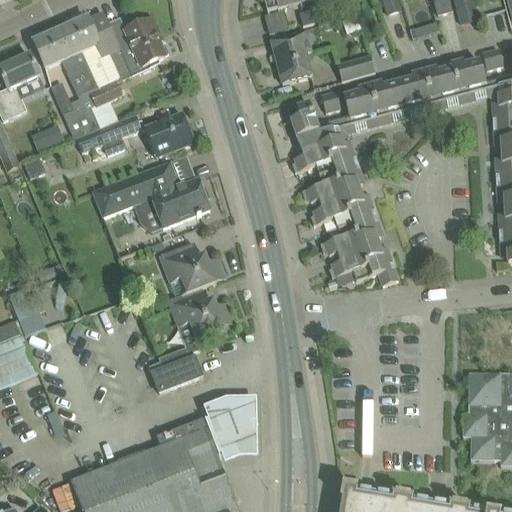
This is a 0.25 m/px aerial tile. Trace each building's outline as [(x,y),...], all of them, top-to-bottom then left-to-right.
[(263,0),(267,15),(321,0),(263,0)] [(383,0),(389,18),(401,14),(397,0),(383,0)] [(434,0),(440,18),(452,14),(448,0),(434,0)] [(453,0),(461,28),(479,23),(472,0),(453,0)] [(298,18),(302,31),(313,28),(310,15),(298,18)] [(103,16),(102,17),(129,77),(139,73),(140,77),(155,70),(153,66),(166,60),(166,59),(169,57),(166,49),(162,51),(160,46),(163,44),(153,22),(136,30),(133,26),(126,29),(126,33),(127,34),(126,35),(120,22),(119,23),(128,42),(118,47),(109,27),(108,27),(103,16)] [(88,22),(61,34),(88,97),(115,85),(116,87),(131,81),(129,77),(102,17),(88,23),(88,22)] [(414,43),(440,38),(437,26),(412,31),(414,43)] [(61,34),(34,46),(38,55),(42,64),(46,73),(61,66),(63,65),(79,100),(88,97),(61,34)] [(304,34),(290,38),(270,43),(282,88),(312,80),(306,60),(311,59),(304,34)] [(482,57),(486,74),(503,70),(498,53),(482,57)] [(0,116),(3,123),(2,124),(6,132),(18,127),(16,120),(26,116),(15,92),(41,80),(31,58),(0,71),(0,74),(8,92),(0,95),(0,116)] [(377,77),(376,74),(371,59),(338,68),(343,86),(377,77)] [(450,68),(451,72),(459,101),(460,106),(468,103),(467,99),(487,93),(479,65),(464,69),(463,64),(450,68)] [(436,71),(423,75),(434,112),(441,110),(440,106),(459,101),(451,72),(437,76),(436,71)] [(413,82),(398,86),(406,115),(425,110),(426,114),(434,112),(423,75),(412,78),(413,82)] [(495,89),(496,99),(511,98),(511,79),(504,82),(504,89),(495,89)] [(76,114),(65,119),(75,143),(76,143),(98,134),(101,133),(120,125),(115,113),(112,105),(122,100),(116,87),(115,85),(88,97),(79,100),(80,103),(72,106),(76,114)] [(382,85),(370,89),(380,127),(387,125),(386,120),(406,115),(398,86),(383,90),(382,85)] [(380,127),(370,89),(358,92),(359,97),(343,101),(351,130),(371,124),(372,129),(380,127)] [(321,100),(325,117),(342,112),(338,95),(321,100)] [(68,96),(56,101),(65,119),(76,114),(72,106),(68,96)] [(490,112),(491,128),(511,126),(511,98),(496,99),(496,105),(492,105),(493,111),(490,112)] [(289,119),(302,156),(342,141),(338,132),(321,138),(309,107),(291,114),(290,114),(290,115),(289,116),(289,117),(289,118),(289,119)] [(145,133),(153,151),(157,163),(195,148),(183,118),(145,133)] [(98,134),(76,143),(82,157),(104,148),(109,159),(126,152),(122,142),(124,141),(142,134),(136,119),(120,125),(101,133),(98,134)] [(6,132),(2,124),(0,124),(0,155),(5,168),(18,163),(6,132)] [(501,150),(502,155),(511,154),(511,126),(491,128),(492,145),(494,144),(495,150),(501,150)] [(43,134),(32,139),(38,153),(52,147),(63,142),(57,128),(43,134)] [(315,170),(319,179),(357,166),(349,144),(344,147),(342,141),(302,156),(303,160),(295,163),(297,167),(292,168),(295,177),(315,170)] [(495,161),(497,183),(511,182),(511,154),(502,155),(502,161),(495,161)] [(46,176),(39,161),(24,167),(30,182),(46,176)] [(104,222),(133,210),(140,227),(152,236),(162,232),(210,214),(198,184),(181,190),(171,165),(97,194),(93,196),(104,222)] [(319,204),(320,208),(360,194),(358,189),(365,187),(357,166),(319,179),(322,188),(302,196),(305,205),(310,203),(311,207),(319,204)] [(504,206),(505,211),(511,210),(511,182),(497,183),(498,206),(504,206)] [(334,223),(337,232),(376,218),(368,197),(362,199),(360,194),(320,208),(322,212),(313,215),(315,220),(311,221),(314,230),(334,223)] [(499,217),(500,239),(511,238),(511,210),(505,211),(505,217),(499,217)] [(337,257),(339,261),(379,247),(377,242),(383,240),(376,218),(337,232),(341,241),(320,249),(323,257),(328,256),(329,260),(337,257)] [(511,238),(500,239),(501,262),(508,262),(508,267),(511,267),(511,238)] [(193,246),(175,254),(159,260),(170,288),(180,284),(186,299),(202,292),(216,287),(214,281),(224,277),(218,263),(209,266),(205,258),(199,261),(193,246)] [(379,247),(339,261),(340,266),(332,269),(334,272),(329,274),(332,283),(353,276),(356,285),(378,278),(382,290),(398,284),(386,250),(380,252),(379,247)] [(39,275),(42,284),(53,279),(50,271),(39,275)] [(202,292),(186,299),(169,305),(187,351),(159,362),(161,366),(149,370),(160,397),(203,380),(193,356),(201,353),(197,343),(225,331),(223,326),(233,322),(227,307),(217,311),(214,303),(207,305),(202,292)] [(29,307),(24,296),(11,302),(21,325),(48,313),(43,301),(29,307)] [(0,330),(0,344),(21,337),(16,324),(0,330)] [(463,417),(463,442),(471,442),(471,465),(501,465),(500,470),(511,470),(511,377),(499,377),(488,377),(469,377),(468,417),(463,417)] [(226,407),(205,415),(227,472),(242,466),(261,466),(258,407),(226,407)] [(62,490),(55,493),(61,511),(71,511),(80,509),(81,511),(237,511),(204,423),(185,430),(157,441),(161,451),(71,486),(71,487),(62,490)] [(445,471),(445,446),(399,445),(398,471),(445,471)] [(343,505),(342,511),(470,511),(450,509),(450,510),(413,504),(413,503),(394,499),(393,501),(357,495),(358,493),(344,491),(342,505),(343,505)]
